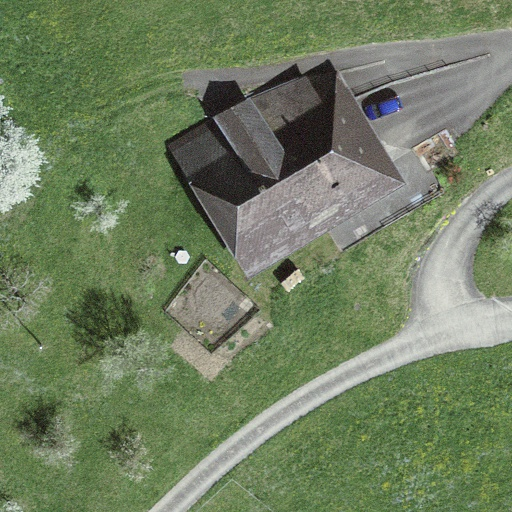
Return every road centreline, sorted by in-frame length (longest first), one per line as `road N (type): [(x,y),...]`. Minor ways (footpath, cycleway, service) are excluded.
road 1 (track): [(164,511),(285,411),(341,379),(405,349),(511,317)]
road 2 (track): [(463,328),(446,267),(471,215),(511,182)]
road 3 (track): [(511,60),(468,95),(405,127)]
